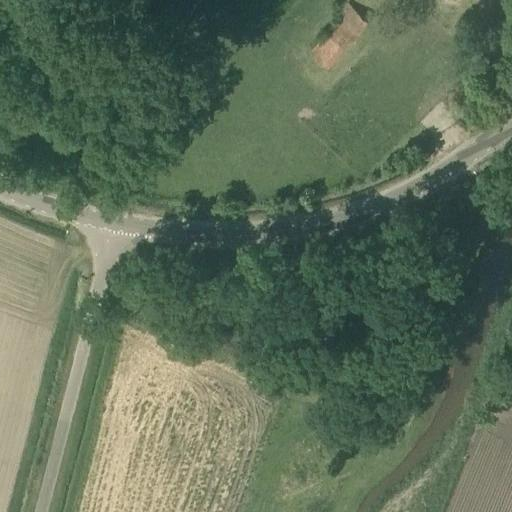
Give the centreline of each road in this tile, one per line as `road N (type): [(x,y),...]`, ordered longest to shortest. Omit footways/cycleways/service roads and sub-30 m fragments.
road 1 (tertiary): [(114,223),(202,234),(320,224),(429,182),(511,123)]
road 2 (unclassified): [(46,511),(114,223)]
road 3 (track): [(414,422),(467,279),(511,203)]
